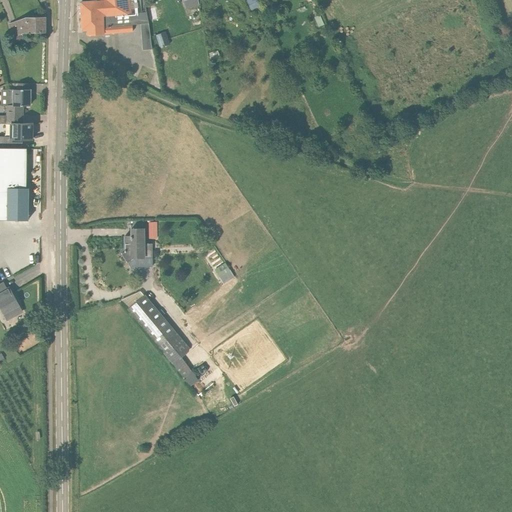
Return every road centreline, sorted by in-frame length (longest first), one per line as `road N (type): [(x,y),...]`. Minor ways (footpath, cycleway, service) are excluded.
road 1 (secondary): [(62,511),(65,0)]
road 2 (track): [(63,46),(185,108),(400,183)]
